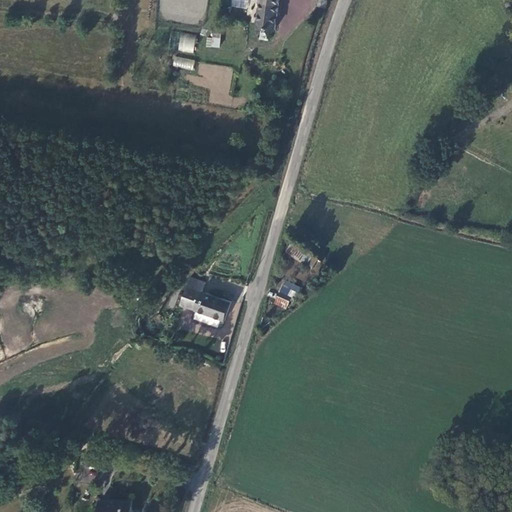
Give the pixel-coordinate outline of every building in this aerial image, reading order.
[(257,0),(254,28),(272,30),(275,0),(257,0)] [(320,10),(323,11),(325,1),(321,0),(318,0),(316,8),(320,10)] [(314,24),(320,10),(316,8),(311,6),(306,20),(314,24)] [(219,48),(221,33),(208,32),(207,47),(219,48)] [(193,70),(195,60),(173,55),(171,66),(193,70)] [(301,263),(307,255),(291,243),(285,251),(301,263)] [(205,280),(196,277),(187,284),(180,304),(197,310),(219,318),(223,319),(229,301),(202,291),(205,280)] [(302,291),(285,283),(282,288),(299,296),(302,291)] [(285,309),(289,301),(276,295),(272,303),(285,309)] [(217,325),(219,318),(197,310),(194,317),(217,325)] [(158,465),(157,479),(176,481),(177,466),(158,465)] [(132,511),(132,503),(100,502),(99,511),(132,511)]
